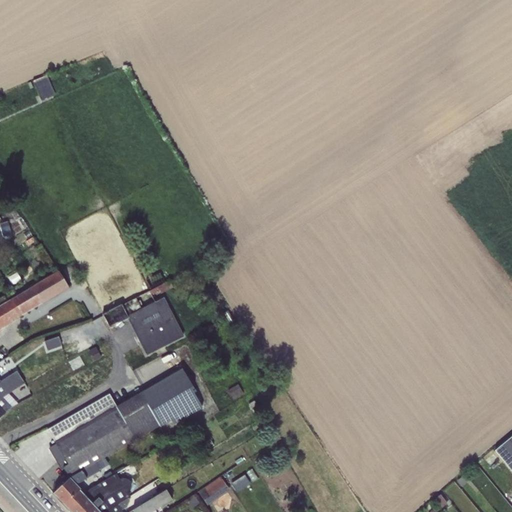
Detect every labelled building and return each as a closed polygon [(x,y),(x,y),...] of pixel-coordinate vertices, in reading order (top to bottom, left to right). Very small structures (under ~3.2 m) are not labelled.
[(46,76),(33,81),(41,101),(55,95),(46,76)] [(4,222),(0,223),(0,227),(2,237),(11,235),(8,221),(4,222)] [(33,286),(42,303),(68,287),(58,271),(33,286)] [(17,272),(8,277),(13,285),(22,281),(17,272)] [(169,280),(149,291),(152,298),(173,287),(170,282),(169,280)] [(0,305),(0,328),(42,303),(33,286),(0,305)] [(136,298),(102,315),(108,327),(127,318),(146,355),(183,336),(164,297),(155,302),(154,302),(141,309),(136,298)] [(58,337),(44,341),(47,351),(61,346),(58,337)] [(95,347),(87,351),(93,361),(101,357),(95,347)] [(11,360),(0,363),(0,372),(3,372),(4,375),(15,371),(11,360)] [(182,368),(140,392),(160,426),(160,427),(171,420),(174,425),(202,408),(192,390),(194,389),(182,368)] [(0,381),(0,417),(15,403),(6,394),(24,383),(16,371),(0,381)] [(238,384),(227,390),(233,400),(243,394),(238,384)] [(151,431),(160,426),(140,392),(116,406),(111,398),(109,394),(64,420),(47,429),(56,444),(48,448),(61,469),(63,468),(69,478),(95,463),(136,440),(151,431)] [(253,402),(248,404),(252,413),(259,410),(254,401),(253,402)] [(511,443),(508,439),(494,450),(511,471),(511,443)] [(95,463),(69,478),(53,494),(63,504),(69,510),(82,493),(76,484),(100,471),(95,463)] [(252,468),(246,472),(252,482),(258,478),(252,468)] [(82,493),(69,510),(70,511),(108,511),(128,498),(130,496),(127,492),(129,490),(131,488),(131,485),(130,483),(130,481),(128,479),(125,478),(123,478),(122,478),(119,479),(116,474),(82,493)] [(244,475),(230,483),(237,493),(250,484),(244,475)] [(463,475),(457,480),(461,486),(467,481),(463,475)] [(220,476),(198,491),(207,505),(230,490),(220,476)] [(128,511),(152,511),(172,500),(167,492),(166,490),(128,511)] [(441,495),(434,499),(442,509),(448,505),(441,495)] [(128,498),(108,511),(122,511),(121,510),(126,507),(130,501),(128,498)]
